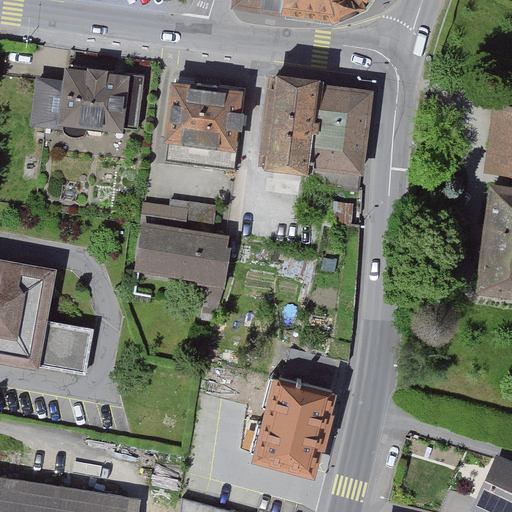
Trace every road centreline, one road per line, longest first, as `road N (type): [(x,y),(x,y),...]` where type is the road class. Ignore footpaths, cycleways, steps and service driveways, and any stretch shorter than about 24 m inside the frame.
road 1 (primary): [(407,52),(373,386),(345,511)]
road 2 (secondary): [(0,11),(206,36)]
road 3 (secondary): [(206,36),(407,52)]
